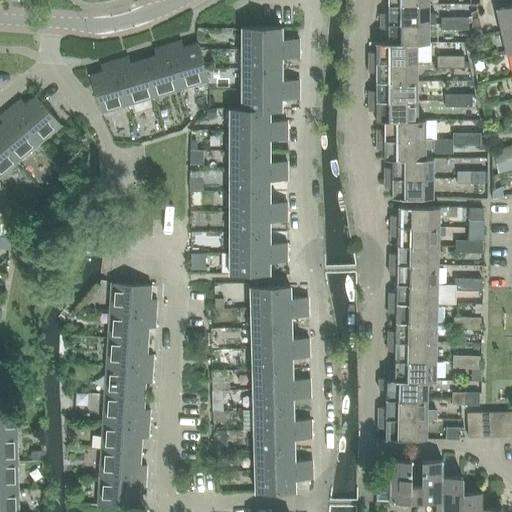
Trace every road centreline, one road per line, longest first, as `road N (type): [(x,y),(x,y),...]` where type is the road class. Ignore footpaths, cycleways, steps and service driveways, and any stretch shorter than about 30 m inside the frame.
road 1 (residential): [(319,502),(168,500),(179,275),(165,248),(128,241),(112,156),(52,60)]
road 2 (residential): [(319,502),(309,0)]
road 3 (residential): [(361,0),(353,122),(371,269),(370,444)]
road 4 (residential): [(511,479),(464,444),(370,444)]
road 5 (tertiary): [(173,2),(110,25),(55,22)]
